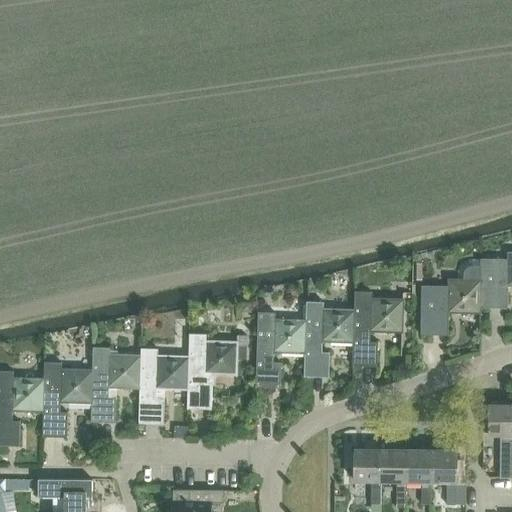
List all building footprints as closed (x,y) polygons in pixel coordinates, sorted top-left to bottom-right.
[(509,286),(511,285),(511,253),(508,254),(508,259),(482,259),(482,281),(481,308),(508,309),(509,286)] [(481,313),(481,308),(482,281),(482,259),(477,259),(473,259),(469,260),(465,261),(462,264),(459,267),(458,271),(457,275),(457,280),(449,280),(449,286),(422,286),(421,336),(449,336),(449,313),(481,313)] [(355,310),(354,310),(353,342),(352,367),(378,367),(378,342),(370,341),(371,331),(402,332),(403,300),(372,299),(372,291),(355,290),(355,310)] [(305,321),(304,353),(304,376),(329,377),(330,352),(322,352),(323,341),(353,342),(354,310),(324,309),(324,303),(307,302),(306,321),(305,321)] [(274,352),(304,353),(305,321),(275,320),(275,312),(258,312),(256,387),(281,388),(281,363),(274,363),(274,352)] [(189,333),(189,335),(188,356),(187,389),(187,409),(212,410),(213,374),(237,374),(238,342),(206,341),(206,334),(189,333)] [(109,386),(139,387),(141,355),(110,354),(110,347),(93,347),(93,370),(91,402),(91,422),(116,423),(116,397),(109,397),(109,386)] [(141,347),(141,355),(139,387),(138,423),(163,424),(164,399),(156,398),(157,388),(187,389),(188,356),(158,355),(158,347),(141,347)] [(44,361),(44,378),(43,411),(42,436),(67,437),(68,411),(60,411),(60,401),(91,402),(93,370),(62,369),(62,362),(44,361)] [(12,410),(43,411),(44,378),(14,377),(14,370),(0,370),(0,444),(19,446),(20,421),(12,420),(12,410)] [(500,478),(511,478),(511,469),(511,405),(488,405),(488,436),(500,436),(500,478)] [(382,505),(382,482),(382,450),(355,450),(355,482),(371,482),(371,505),(382,505)] [(407,450),(382,450),(382,482),(397,482),(396,505),(406,505),(406,482),(407,450)] [(432,451),(407,450),(406,482),(422,482),(421,505),(431,505),(432,482),(432,451)] [(457,451),(432,451),(432,482),(447,483),(446,506),(456,506),(456,499),(466,499),(466,483),(456,483),(457,451)] [(86,511),(87,498),(93,498),(93,479),(39,479),(39,497),(65,498),(65,511),(86,511)] [(173,511),(211,511),(211,501),(224,501),(224,489),(174,488),(173,511)]
